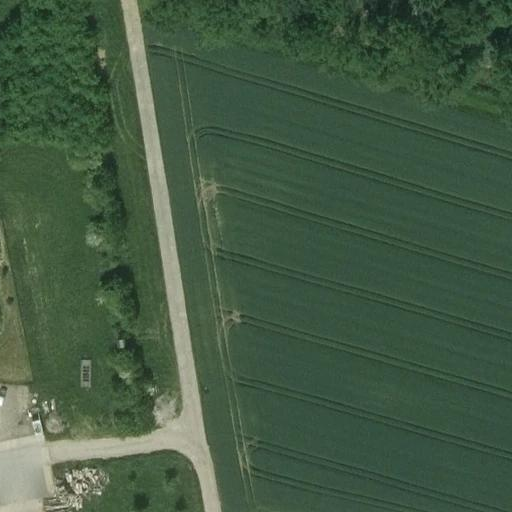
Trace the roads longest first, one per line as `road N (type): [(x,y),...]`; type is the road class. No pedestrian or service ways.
road 1 (track): [(198,438),(129,0)]
road 2 (track): [(16,464),(198,438)]
